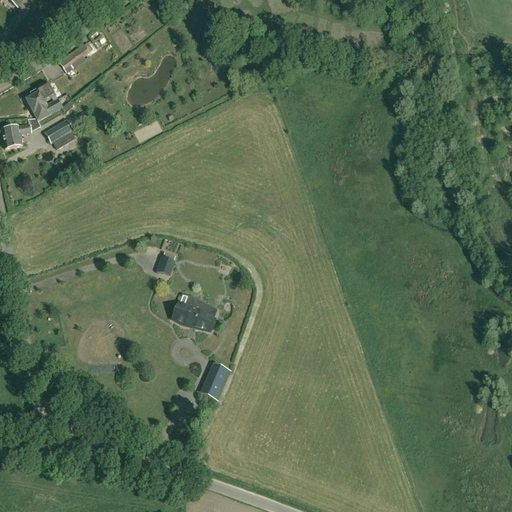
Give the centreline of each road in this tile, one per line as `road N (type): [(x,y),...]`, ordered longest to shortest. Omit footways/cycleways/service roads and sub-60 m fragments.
road 1 (unclassified): [(285,511),(150,466),(45,453)]
road 2 (unclassified): [(45,453),(0,218)]
road 3 (unclassified): [(0,85),(126,0)]
